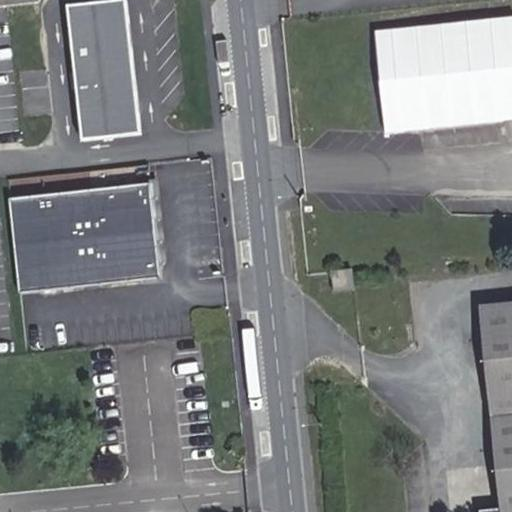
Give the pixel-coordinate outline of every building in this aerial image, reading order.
[(129,1),(67,7),(81,142),(143,136),(129,1)] [(511,19),(382,33),(392,133),(511,120),(511,19)] [(163,281),(152,185),(11,200),(22,296),(163,281)] [(352,269),(332,271),(333,281),(353,279),(352,269)] [(334,292),(354,290),(353,279),(333,281),(334,292)] [(511,511),(511,302),(480,306),(501,508),(480,511),(511,511)]
